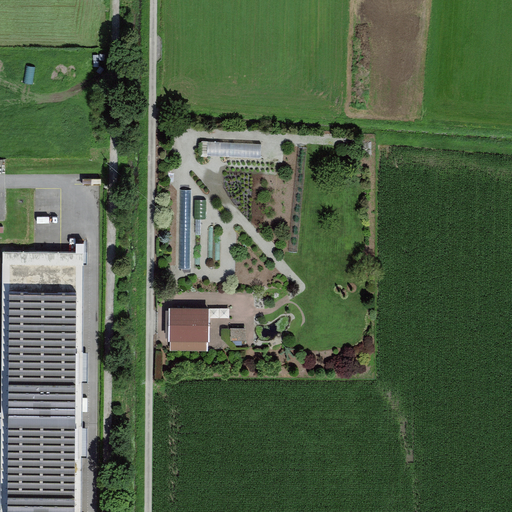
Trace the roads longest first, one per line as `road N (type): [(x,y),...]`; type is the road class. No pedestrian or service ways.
road 1 (track): [(114,0),(105,511)]
road 2 (unclassified): [(154,0),(149,511)]
